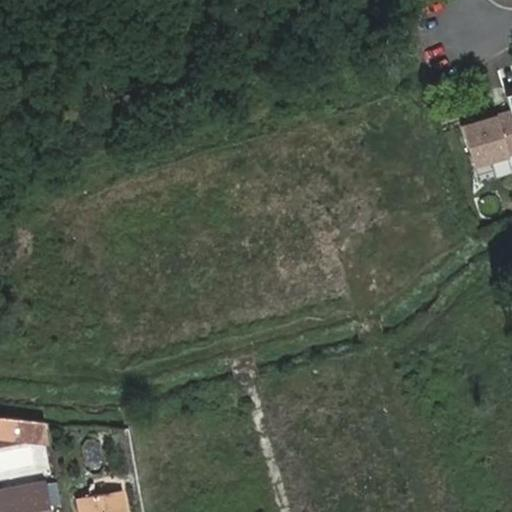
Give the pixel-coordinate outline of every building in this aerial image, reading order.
[(511,117),(462,131),(474,170),(511,159),(511,117)] [(321,237),(431,211),(410,121),(299,147),(317,226),(282,234),(291,274),(250,283),(257,316),(335,298),(321,237)] [(104,239),(138,235),(134,201),(81,207),(84,230),(103,227),(104,239)] [(210,318),(210,305),(179,304),(179,334),(201,335),(201,318),(210,318)] [(140,422),(148,482),(184,477),(175,417),(140,422)] [(48,440),(45,421),(7,418),(5,435),(48,440)] [(298,511),(412,511),(400,464),(293,492),(298,511)] [(0,487),(0,511),(52,511),(47,480),(0,487)] [(85,511),(123,511),(120,489),(82,495),(85,511)]
